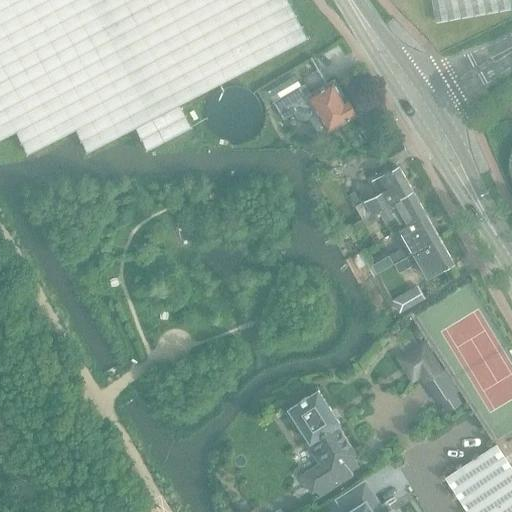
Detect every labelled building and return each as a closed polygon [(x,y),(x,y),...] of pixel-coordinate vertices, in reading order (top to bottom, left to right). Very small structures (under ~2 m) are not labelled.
[(430,0),(435,22),(511,8),(509,0),(430,0)] [(295,75),(267,92),(273,102),(301,85),(295,75)] [(273,102),(283,119),(292,114),(296,121),(302,122),(310,118),(318,113),(329,130),(355,114),(354,112),(358,108),(354,102),(347,103),(334,81),(308,97),(301,85),(273,102)] [(261,123),(261,122),(260,117),(259,112),(257,108),(254,104),(250,100),(246,98),(240,96),(235,95),(230,96),(226,97),(221,99),(216,103),(212,107),(210,111),(208,117),(208,122),(208,127),(210,132),(212,136),(215,140),(218,143),(223,146),(229,148),(234,149),(239,148),(245,146),(249,144),(253,141),(256,137),(258,133),(260,127),(261,123)] [(356,126),(345,132),(354,148),(364,142),(356,126)] [(354,207),(362,219),(411,191),(396,164),(370,179),(378,193),(363,202),(356,206),(354,207)] [(393,219),(399,229),(425,215),(411,191),(362,219),(364,224),(379,216),(384,224),(393,219)] [(354,192),(349,195),(356,206),(363,202),(360,198),(358,199),(354,192)] [(389,257),(393,264),(438,238),(425,215),(399,229),(409,246),(389,257)] [(453,265),(438,238),(393,264),(399,274),(418,263),(427,280),(453,265)] [(418,286),(408,291),(416,304),(425,298),(418,286)] [(425,341),(399,358),(413,381),(420,376),(425,383),(444,370),(425,341)] [(338,425),(340,424),(318,390),(301,400),(289,408),(290,410),(287,412),(295,426),(299,424),(310,440),(306,443),(319,463),(301,475),(312,492),(316,490),(320,496),(353,475),(348,467),(357,462),(354,457),(357,455),(338,425)] [(456,392),(440,402),(447,413),(463,403),(456,392)] [(511,511),(511,468),(497,445),(445,478),(467,511),(511,511)] [(347,511),(384,511),(383,510),(397,501),(394,497),(379,507),(364,484),(340,500),(347,511)]
